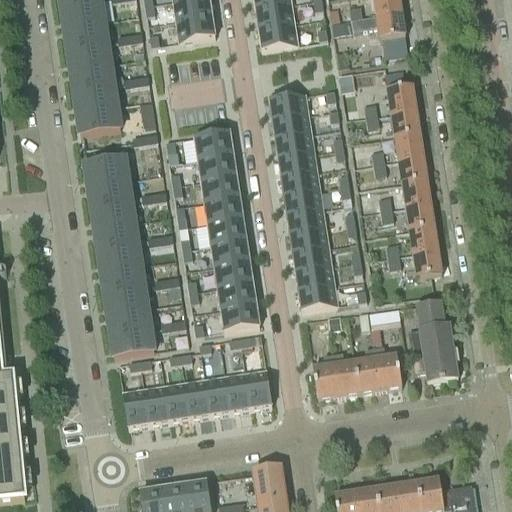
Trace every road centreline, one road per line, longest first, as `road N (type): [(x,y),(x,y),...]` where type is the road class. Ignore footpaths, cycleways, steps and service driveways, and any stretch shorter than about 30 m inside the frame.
road 1 (residential): [(298,443),(233,0)]
road 2 (residential): [(494,412),(431,0)]
road 3 (residential): [(102,469),(59,199)]
road 4 (residential): [(59,199),(29,0)]
road 5 (residential): [(298,443),(494,412)]
road 6 (residential): [(102,469),(298,443)]
road 7 (tertiary): [(511,178),(484,0)]
